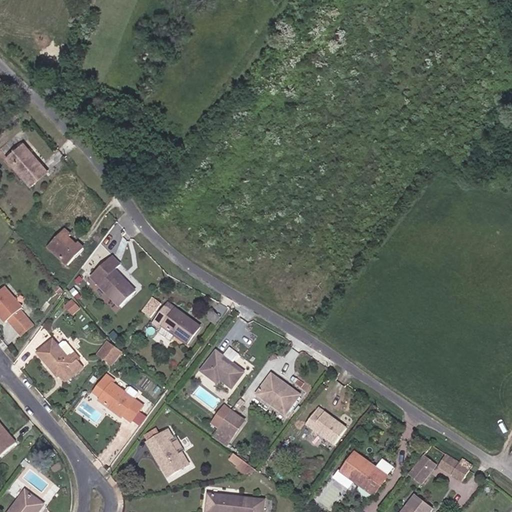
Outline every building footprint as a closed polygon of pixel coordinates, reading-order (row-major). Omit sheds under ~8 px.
[(19,149),(3,163),(29,191),(44,176),(19,149)] [(67,239),(61,233),(44,249),(63,270),(81,253),(74,246),(71,249),(64,241),(67,239)] [(115,306),(132,289),(113,270),(117,266),(109,257),(88,279),(115,306)] [(17,311),(0,289),(0,323),(1,322),(6,329),(18,320),(13,314),(17,311)] [(144,310),(152,317),(163,302),(154,296),(144,310)] [(74,314),(82,308),(74,298),(66,305),(74,314)] [(167,309),(153,328),(160,334),(161,332),(185,349),(198,331),(167,309)] [(18,320),(6,329),(14,339),(26,330),(18,320)] [(51,339),(36,353),(56,375),(59,372),(65,379),(81,365),(76,358),(79,356),(72,349),(65,355),(56,345),(51,339)] [(62,340),(56,345),(65,355),(72,349),(65,340),(62,340)] [(105,360),(114,347),(108,340),(98,355),(105,360)] [(122,353),(114,347),(105,360),(112,366),(122,353)] [(230,350),(224,358),(233,365),(239,356),(230,350)] [(202,374),(214,383),(217,379),(232,389),(243,372),(233,365),(224,358),(217,353),(202,374)] [(133,416),(139,408),(143,403),(113,383),(116,380),(109,373),(95,391),(103,398),(100,402),(122,417),(125,413),(132,418),(133,416)] [(270,408),(283,417),(295,403),(268,383),(253,401),(267,412),(270,408)] [(148,415),(139,408),(133,416),(142,423),(148,415)] [(280,421),(283,417),(270,408),(267,412),(280,421)] [(229,411),(215,430),(226,437),(239,419),(229,411)] [(315,412),(303,428),(330,448),(342,432),(315,412)] [(0,426),(0,452),(13,441),(0,426)] [(226,437),(215,430),(209,438),(223,449),(230,439),(226,437)] [(165,463),(170,471),(187,462),(182,453),(176,456),(168,442),(172,440),(168,434),(150,444),(162,465),(165,463)] [(340,474),(372,498),(386,479),(374,469),(354,454),(340,474)] [(235,466),(239,461),(231,455),(227,460),(235,466)] [(423,456),(407,477),(420,486),(436,466),(423,456)] [(458,465),(447,456),(438,467),(450,476),(458,465)] [(374,469),(386,479),(394,469),(381,459),(374,469)] [(255,474),(239,461),(235,466),(233,469),(241,476),(255,474)] [(165,463),(162,465),(167,474),(170,471),(165,463)] [(458,465),(450,476),(460,484),(470,471),(460,463),(458,465)] [(33,508),(40,498),(25,487),(6,511),(35,511),(36,511),(33,508)] [(225,511),(224,511),(261,511),(263,504),(208,494),(205,508),(225,511)] [(430,511),(431,511),(413,497),(401,511),(430,511)] [(33,508),(36,511),(44,501),(40,498),(33,508)]
